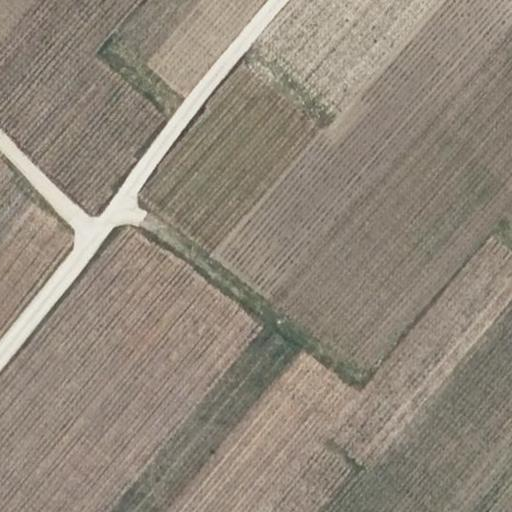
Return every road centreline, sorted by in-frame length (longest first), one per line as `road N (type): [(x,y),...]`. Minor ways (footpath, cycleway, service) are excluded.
road 1 (unclassified): [(107,234),(237,50),(285,0)]
road 2 (unclassified): [(0,370),(107,234)]
road 3 (unclassified): [(0,126),(107,234)]
